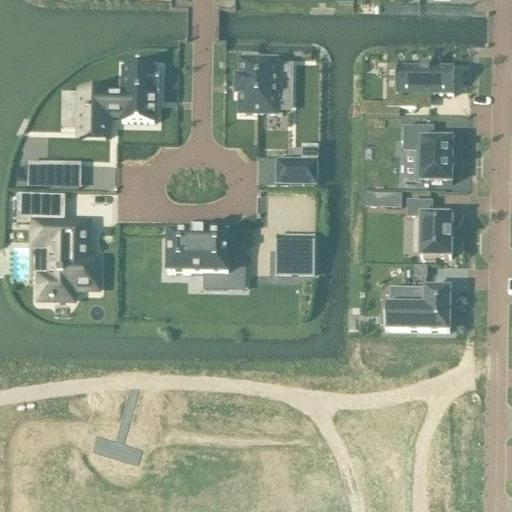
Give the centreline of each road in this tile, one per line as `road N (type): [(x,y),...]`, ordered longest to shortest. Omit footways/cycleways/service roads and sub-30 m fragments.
road 1 (residential): [(502,0),(495,511)]
road 2 (residential): [(199,158),(166,158),(149,178),(147,213),(236,214),(236,172)]
road 3 (residential): [(202,0),(199,158)]
